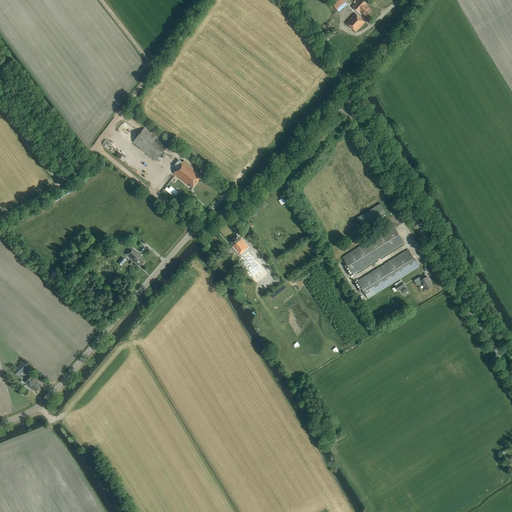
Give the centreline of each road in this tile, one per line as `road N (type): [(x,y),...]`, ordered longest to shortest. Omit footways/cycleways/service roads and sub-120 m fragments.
road 1 (tertiary): [(0,424),(47,400),(188,236),(250,197),(342,103)]
road 2 (unclassified): [(511,378),(342,103)]
road 3 (tertiary): [(342,103),(424,0)]
road 4 (track): [(197,229),(95,147)]
